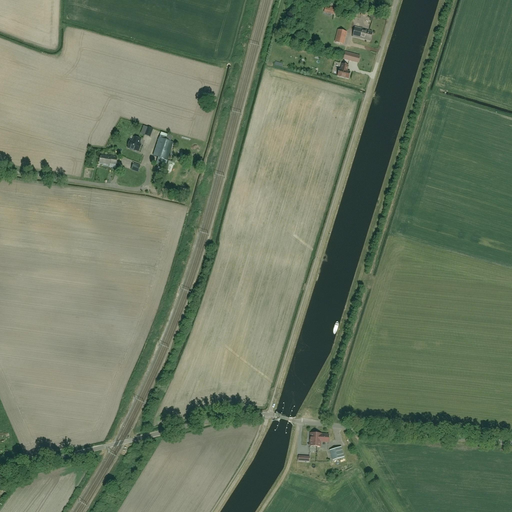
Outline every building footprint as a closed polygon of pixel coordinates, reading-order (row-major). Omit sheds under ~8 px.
[(370,41),(372,32),(363,30),(363,29),(355,27),(352,37),(370,41)] [(343,44),(346,32),(338,30),(335,42),(343,44)] [(350,54),(349,60),(358,62),(360,56),(350,54)] [(339,69),(337,76),(348,79),(350,72),(346,71),(347,70),(348,65),(342,64),(340,69),(339,69)] [(134,137),(132,142),(130,141),(127,148),(135,151),(135,150),(138,151),(141,145),(139,144),(141,140),(134,137)] [(166,166),(173,143),(159,138),(153,156),(158,157),(156,163),(166,166)] [(116,164),(117,158),(111,157),(101,156),(100,163),(110,165),(110,164),(116,164)] [(138,173),(141,166),(133,163),(131,170),(138,173)] [(321,434),(316,434),(315,446),(320,447),(321,442),(328,442),(329,435),(321,434)] [(342,447),(330,450),(332,460),(344,457),(342,447)]
